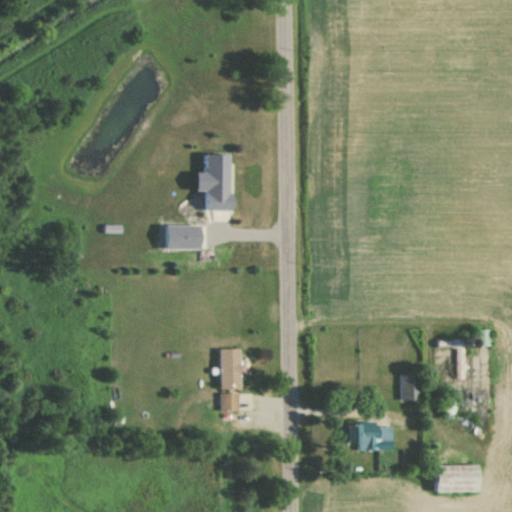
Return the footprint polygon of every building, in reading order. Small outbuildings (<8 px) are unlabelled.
[(227,156),(202,155),(201,174),(192,174),(191,193),(201,193),(201,213),(226,213),(227,156)] [(487,330),(470,330),(470,346),(487,346),(487,330)] [(216,390),(236,390),(236,349),(216,349),(216,390)] [(397,374),(397,402),(416,402),(416,374),(397,374)] [(234,394),(216,394),(216,411),(234,411),(234,394)] [(389,451),(390,425),(342,425),(342,445),(353,445),(353,451),(389,451)] [(429,493),(474,493),(474,466),(429,466),(429,493)]
